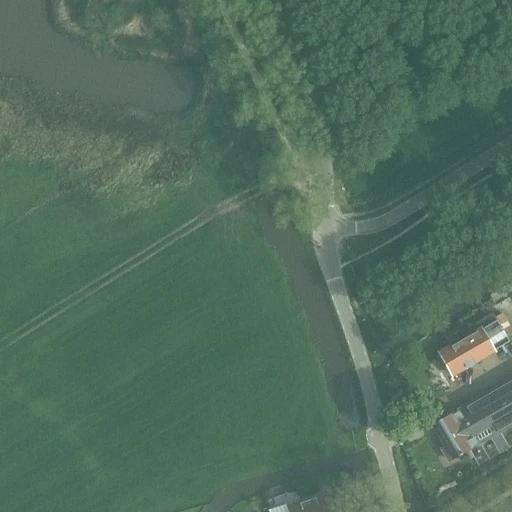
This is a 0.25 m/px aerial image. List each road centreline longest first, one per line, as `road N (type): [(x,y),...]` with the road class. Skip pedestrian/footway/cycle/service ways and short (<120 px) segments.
road 1 (unclassified): [(397,511),(332,270),(316,150),(250,0)]
road 2 (unknown): [(327,228),(385,206),(511,126)]
